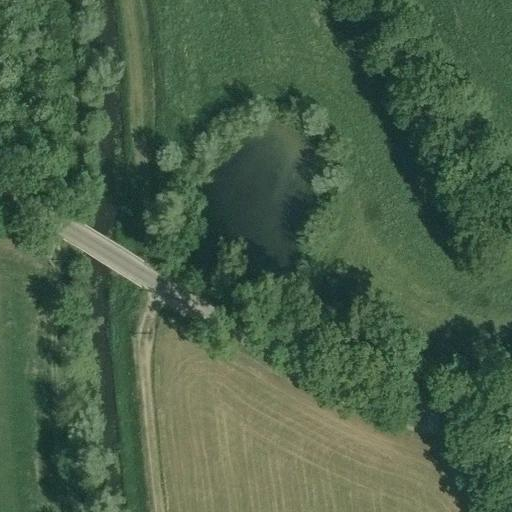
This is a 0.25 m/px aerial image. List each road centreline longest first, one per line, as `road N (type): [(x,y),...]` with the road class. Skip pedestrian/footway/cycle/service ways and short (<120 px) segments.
road 1 (tertiary): [(511,411),(453,423),(354,397),(0,188)]
road 2 (track): [(151,282),(142,340),(158,511)]
